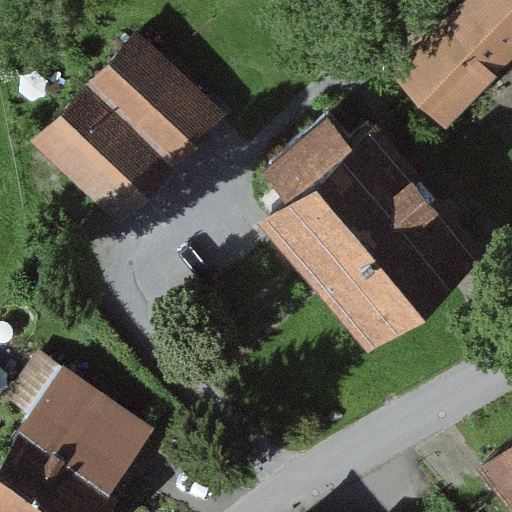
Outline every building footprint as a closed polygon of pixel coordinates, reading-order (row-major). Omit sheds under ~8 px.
[(511,0),(463,0),(394,72),(448,124),(511,58),(511,0)] [(123,25),(21,134),(113,220),(215,112),(123,25)] [(289,135),(309,158),(360,114),(341,91),(289,135)] [(376,128),(265,218),(366,343),(413,306),(478,254),(376,128)] [(104,511),(156,428),(56,367),(0,457),(0,511),(104,511)] [(511,430),(475,457),(511,507),(511,430)]
